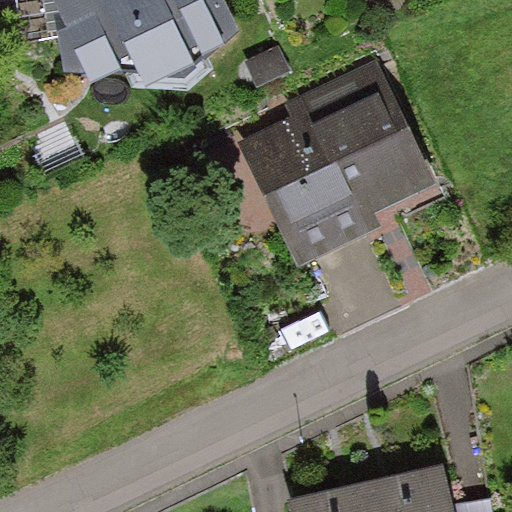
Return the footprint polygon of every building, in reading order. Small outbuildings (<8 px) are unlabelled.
[(63,0),(78,31),(65,34),(71,71),(138,72),(156,45),(183,40),(203,62),(240,31),(219,0),(63,0)] [(317,114),(272,137),(284,163),(271,169),(312,252),(367,224),(360,210),(418,182),(364,73),(310,100),(317,114)] [(444,477),(371,493),(375,511),(451,511),(451,510),(444,477)] [(375,511),(371,493),(298,510),(298,511),(375,511)] [(492,511),(490,501),(451,510),(451,511),(492,511)]
